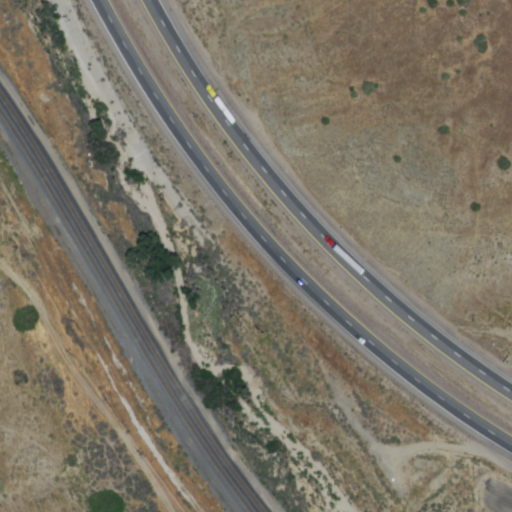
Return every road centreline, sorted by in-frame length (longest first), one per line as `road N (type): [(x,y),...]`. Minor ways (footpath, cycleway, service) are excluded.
road 1 (motorway): [(100,0),(196,156),(277,256),(342,321),(511,446)]
road 2 (motorway): [(511,393),(381,295),(295,209),(197,82),(149,0)]
